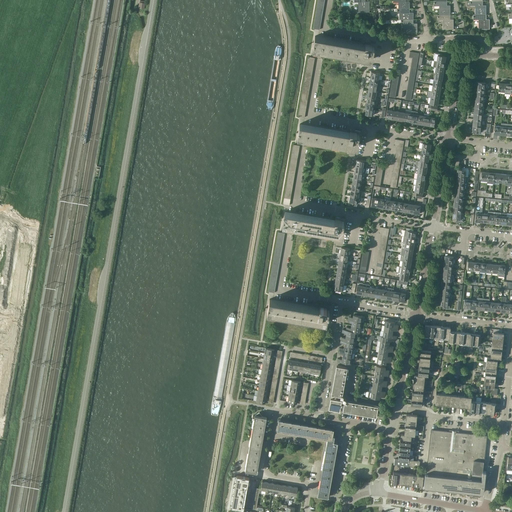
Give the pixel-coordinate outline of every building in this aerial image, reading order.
[(352,0),(353,2),(358,2),(358,13),(369,13),(369,2),(365,2),(364,0),(352,0)] [(398,8),(409,8),(409,2),(405,2),(404,0),(393,0),(393,2),(398,2),(398,8)] [(446,1),(434,1),(434,6),(439,6),(439,15),(450,15),(450,5),(446,5),(446,3),(446,1)] [(467,1),(467,6),(475,6),(475,15),(486,15),(486,5),(482,5),(482,3),(482,1),(472,1),(470,1),(467,1)] [(409,8),(398,8),(397,8),(397,13),(399,13),(399,19),(400,19),(412,19),(413,19),(413,12),(408,12),(409,8)] [(450,15),(437,15),(437,20),(442,20),(442,29),(453,29),(453,19),(449,19),(449,17),(450,17),(450,15)] [(475,15),(473,15),(473,20),(478,20),(478,29),(489,29),(489,19),(485,19),(485,17),(486,17),(486,15),(475,15)] [(412,19),(400,19),(400,24),(404,24),(404,33),(403,33),(417,33),(417,23),(412,23),(412,19)] [(365,45),(315,36),(313,49),(372,59),(374,51),(376,44),(366,42),(365,45)] [(418,111),(412,110),(411,114),(410,122),(416,123),(417,115),(418,111)] [(350,133),(300,124),(298,137),(357,147),(359,139),(361,131),(351,129),(350,133)] [(424,186),(416,185),(414,191),(423,193),(424,186)] [(358,197),(350,195),(349,202),(357,203),(360,204),(361,198),(358,197)] [(475,221),(481,222),(482,213),(483,197),(480,197),(480,203),(479,204),(479,206),(480,208),(480,210),(476,210),(475,221)] [(420,206),(414,205),(413,213),(419,214),(419,212),(421,212),(422,208),(420,208),(420,206)] [(335,220),(285,211),(282,224),(342,235),(344,226),(346,218),(336,216),(335,220)] [(463,213),(461,213),(453,212),(452,219),(456,219),(456,222),(462,223),(463,213)] [(415,238),(404,236),(403,242),(414,244),(415,238)] [(409,274),(398,272),(397,278),(408,280),(409,274)] [(356,293),(362,294),(364,284),(358,282),(356,293)] [(320,308),(270,299),(267,312),(327,323),(328,315),(329,315),(331,307),(321,305),(320,308)] [(449,300),(440,299),(440,305),(444,306),(444,308),(449,309),(449,306),(448,306),(449,300)] [(345,367),(337,366),(332,394),(340,396),(345,367)] [(341,399),(331,397),(329,408),(340,410),(341,399)] [(378,408),(344,402),(343,410),(376,415),(378,408)] [(256,472),(265,417),(263,416),(259,412),(255,415),(255,416),(252,415),(252,418),(254,418),(245,470),(256,472)] [(334,429),(279,419),(277,430),(327,438),(318,495),(328,497),(338,442),(335,442),(336,433),(333,433),(334,429)] [(431,430),(425,485),(465,489),(466,488),(469,489),(470,489),(470,490),(472,490),(473,491),(474,490),(481,491),(486,436),(455,432),(431,430)] [(398,459),(395,459),(394,461),(394,465),(419,467),(420,461),(409,460),(398,459)] [(236,474),(229,509),(241,510),(247,477),(236,474)] [(262,482),(261,489),(260,489),(259,493),(261,494),(262,490),(266,490),(267,491),(268,483),(262,482)] [(268,483),(267,491),(266,490),(265,494),(267,495),(268,491),(271,491),(273,492),(274,484),(268,483)] [(274,484),(273,492),(271,491),(271,495),(273,496),(274,492),(277,492),(279,493),(280,485),(274,484)] [(280,485),(279,493),(277,492),(277,496),(279,497),(279,493),(283,493),(284,494),(286,486),(280,485)] [(286,486),(284,494),(283,493),(283,497),(285,498),(285,494),(289,495),(290,495),(292,487),(286,486)] [(292,487),(290,495),(289,495),(289,498),(291,499),(291,495),(296,496),(298,488),(292,487)]
